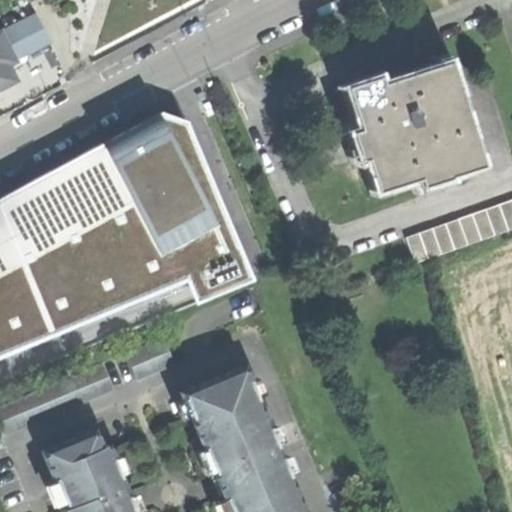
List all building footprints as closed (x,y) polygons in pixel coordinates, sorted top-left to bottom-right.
[(7,21),(11,28),(26,20),(23,13),(7,21)] [(0,87),(12,81),(4,65),(47,43),(34,16),(26,20),(11,28),(0,33),(0,87)] [(444,60),(436,62),(446,91),(454,89),(444,60)] [(376,75),(341,87),(355,130),(346,133),(355,160),(361,158),(372,191),(413,177),(443,167),(445,175),(479,163),(454,89),(446,91),(436,62),(403,74),(378,82),(376,75)] [(0,200),(0,361),(232,268),(159,117),(55,171),(0,200)] [(415,185),(445,175),(443,167),(413,177),(415,185)] [(511,197),(457,217),(467,243),(511,227),(511,197)] [(412,263),(467,243),(457,217),(402,236),(412,263)] [(126,354),(137,378),(174,363),(164,338),(126,354)] [(0,407),(0,426),(4,435),(114,389),(103,364),(0,407)] [(241,366),(180,392),(205,452),(215,475),(219,474),(226,491),(221,493),(229,511),(301,511),(300,507),(301,507),(290,481),(288,482),(262,423),(265,422),(241,366)] [(91,430),(43,451),(66,506),(60,509),(61,511),(133,511),(131,511),(127,511),(122,499),(125,498),(109,460),(112,459),(106,444),(99,447),(91,430)]
